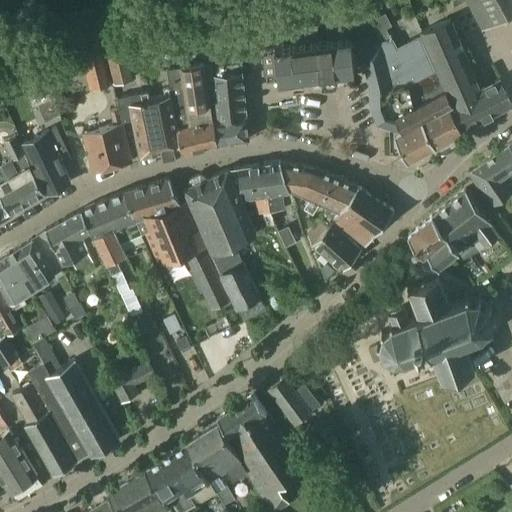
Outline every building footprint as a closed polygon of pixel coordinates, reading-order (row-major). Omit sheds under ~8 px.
[(511,0),(463,0),(480,31),(511,13),(511,0)] [(275,47),(265,48),(268,79),(278,78),(278,79),(324,74),(324,79),(332,78),(331,74),(355,71),(353,61),(356,61),(355,52),(352,52),(351,37),(347,38),(346,32),(367,29),(365,4),(325,8),(328,33),(330,33),(331,39),(275,45),(275,47)] [(450,18),(422,30),(438,69),(453,103),(449,105),(462,129),(511,103),(511,101),(500,78),(489,84),(487,81),(479,84),(450,18)] [(391,36),(378,39),(380,44),(392,89),(408,86),(414,107),(415,106),(435,144),(436,143),(462,129),(449,105),(453,103),(438,69),(422,35),(421,35),(400,46),(393,35),(391,36)] [(126,38),(104,43),(113,82),(136,76),(126,38)] [(113,82),(104,43),(79,48),(89,88),(113,82)] [(393,93),(392,89),(380,44),(360,50),(369,86),(370,106),(377,124),(388,127),(388,95),(393,93)] [(216,134),(218,144),(250,138),(243,70),(241,70),(240,59),(211,62),(218,118),(212,120),(214,133),(216,134)] [(204,61),(179,65),(166,68),(169,85),(169,86),(178,126),(193,123),(212,120),(211,108),(204,61)] [(119,107),(122,121),(133,118),(141,155),(164,150),(165,155),(183,151),(178,126),(169,86),(169,85),(164,87),(166,96),(149,98),(148,90),(128,94),(117,96),(119,107)] [(408,86),(392,89),(393,93),(388,95),(388,127),(394,129),(395,133),(394,134),(407,159),(435,144),(415,106),(414,107),(408,86)] [(19,104),(10,107),(18,131),(27,128),(19,104)] [(109,110),(112,124),(82,132),(93,172),(133,161),(122,121),(119,107),(109,110)] [(178,126),(183,151),(218,144),(216,134),(214,133),(212,120),(193,123),(178,126)] [(11,156),(2,162),(9,175),(24,204),(25,204),(44,193),(15,135),(4,140),(11,156)] [(26,149),(30,158),(46,192),(70,181),(55,149),(42,155),(36,144),(35,144),(26,149)] [(511,148),(508,144),(467,171),(491,204),(511,188),(511,148)] [(279,160),(259,163),(262,189),(267,189),(269,209),(270,210),(284,208),(282,191),(289,190),(279,160)] [(279,160),(289,190),(290,190),(290,188),(301,193),(313,165),(279,160)] [(0,217),(24,204),(2,163),(0,164),(0,217)] [(256,211),(270,210),(269,209),(267,189),(262,189),(259,163),(228,167),(237,187),(240,185),(245,184),(246,197),(254,196),(256,211)] [(313,165),(301,193),(311,197),(305,207),(312,211),(319,201),(320,201),(332,174),(313,165)] [(256,231),(237,187),(228,167),(206,177),(200,172),(190,177),(189,184),(183,186),(211,250),(209,251),(238,309),(239,309),(243,318),(266,307),(262,298),(263,297),(244,259),(237,262),(228,243),(256,231)] [(313,224),(319,235),(331,221),(330,220),(339,210),(358,185),(332,174),(320,201),(319,201),(328,206),(313,224)] [(124,191),(135,218),(140,232),(141,231),(144,230),(164,275),(211,255),(209,251),(185,200),(181,202),(169,178),(124,191)] [(330,220),(331,221),(332,222),(336,219),(367,245),(394,209),(358,185),(339,210),(330,220)] [(492,223),(466,188),(433,214),(448,234),(452,241),(461,234),(467,242),(477,234),(487,247),(499,238),(489,225),(490,224),(491,224),(492,223)] [(81,209),(91,230),(93,236),(114,226),(120,241),(140,232),(124,191),(81,209)] [(81,209),(46,228),(62,260),(63,262),(71,258),(76,269),(93,261),(81,234),(91,230),(81,209)] [(424,253),(428,250),(448,234),(433,214),(408,233),(424,253)] [(358,246),(332,222),(331,221),(319,235),(314,241),(340,267),(358,246)] [(313,224),(308,230),(314,241),(319,235),(313,224)] [(114,226),(93,236),(127,308),(130,315),(142,309),(132,287),(130,288),(116,257),(126,253),(120,241),(114,226)] [(46,228),(14,249),(27,268),(24,274),(32,286),(63,266),(61,261),(62,260),(46,228)] [(452,241),(448,234),(428,250),(439,264),(448,256),(458,249),(452,241)] [(22,293),(32,286),(24,274),(27,268),(14,249),(0,257),(0,280),(14,306),(22,302),(22,303),(27,300),(22,293)] [(380,343),(376,344),(368,348),(374,362),(383,359),(386,356),(393,361),(391,365),(395,365),(397,361),(404,361),(405,365),(408,363),(406,359),(431,350),(441,378),(474,367),(464,339),(479,335),(480,339),(485,336),(483,332),(490,327),(493,329),(494,327),(491,324),(492,316),(497,315),(497,313),(493,314),(490,304),(493,302),(491,300),(488,302),(480,297),(481,293),(479,291),(477,297),(469,297),(467,293),(464,294),(465,298),(449,304),(438,274),(435,275),(436,278),(424,282),(423,280),(420,281),(421,284),(411,287),(410,285),(407,286),(418,316),(409,319),(405,307),(396,310),(388,312),(392,321),(389,323),(390,327),(383,333),(380,330),(379,333),(382,336),(380,343)] [(211,307),(229,299),(223,286),(205,294),(211,307)] [(0,320),(7,334),(20,326),(0,289),(0,320)] [(76,318),(86,313),(79,297),(69,302),(76,318)] [(55,324),(65,317),(57,304),(47,310),(55,324)] [(181,328),(174,313),(164,318),(171,333),(181,328)] [(26,329),(32,340),(46,333),(56,328),(50,317),(26,329)] [(0,354),(5,362),(17,354),(3,333),(0,335),(0,354)] [(49,340),(46,333),(32,340),(35,347),(49,340)] [(185,336),(176,340),(180,349),(190,345),(185,336)] [(22,362),(17,354),(5,362),(7,366),(10,369),(22,362)] [(60,368),(50,373),(94,450),(119,436),(75,359),(60,368)] [(149,360),(132,368),(138,382),(156,374),(149,360)] [(94,450),(50,373),(44,363),(30,370),(34,379),(51,408),(80,458),(94,450)] [(296,422),(311,411),(284,375),(269,387),(296,422)] [(8,394),(24,423),(51,408),(34,379),(8,394)] [(277,481),(303,464),(253,393),(217,418),(247,464),(246,467),(261,499),(269,511),(289,501),(277,481)] [(80,458),(51,408),(24,423),(53,474),(80,458)] [(0,430),(8,426),(0,412),(0,430)] [(316,447),(327,438),(315,421),(303,431),(316,447)] [(185,442),(184,443),(209,480),(226,469),(232,478),(244,470),(239,462),(240,460),(217,422),(185,442)] [(0,433),(0,474),(11,491),(38,475),(13,434),(9,428),(0,433)] [(209,480),(184,443),(159,458),(171,477),(182,470),(194,489),(188,492),(194,503),(195,502),(196,504),(215,490),(209,480)] [(159,458),(144,466),(169,505),(173,502),(178,511),(179,511),(194,503),(188,492),(194,489),(182,470),(171,477),(159,458)] [(144,466),(109,488),(124,511),(155,511),(163,508),(165,511),(171,511),(168,505),(169,505),(144,466)] [(117,511),(108,497),(82,511),(117,511)]
